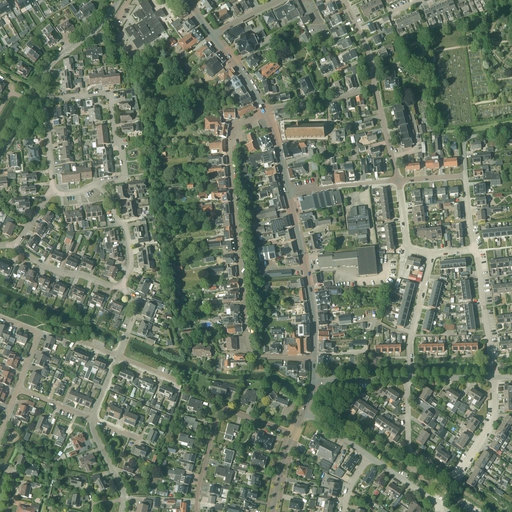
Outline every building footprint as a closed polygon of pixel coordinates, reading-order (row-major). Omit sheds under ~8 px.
[(20,0),(18,0),(14,2),(19,11),(25,8),(20,0)] [(125,30),(129,37),(133,35),(136,40),(132,42),(137,49),(144,44),(145,46),(158,37),(157,36),(165,31),(157,19),(160,17),(161,18),(163,18),(166,16),(161,9),(154,14),(152,10),(153,9),(146,0),(139,5),(143,11),(141,12),(140,10),(133,15),(135,18),(137,18),(138,18),(140,21),(142,19),(143,21),(136,25),(137,26),(133,28),(132,26),(125,30)] [(221,0),(216,0),(205,7),(207,10),(206,10),(208,13),(209,12),(209,13),(216,8),(214,5),(215,5),(214,4),(216,2),(217,3),(221,0)] [(238,0),(240,2),(245,12),(252,8),(247,0),(238,0)] [(378,11),(380,10),(375,0),(371,2),(376,13),(378,12),(378,11)] [(375,0),(380,10),(382,9),(382,10),(384,9),(379,0),(375,0)] [(450,11),(453,9),(455,12),(457,11),(456,8),(455,8),(451,0),(450,0),(446,2),(450,11)] [(288,22),(299,17),(302,15),(304,14),(297,1),(295,2),(295,1),(292,2),(286,5),(286,6),(273,12),(278,21),(285,18),(285,19),(286,19),(288,22)] [(11,12),(5,2),(0,4),(0,5),(6,15),(11,12)] [(375,14),(376,13),(371,2),(367,4),(372,14),(374,13),(375,14)] [(453,17),(450,11),(446,2),(440,4),(444,13),(445,13),(448,12),(450,17),(453,17)] [(90,3),(79,11),(84,18),(88,15),(88,16),(91,13),(95,10),(90,3)] [(335,3),(333,4),(332,3),(326,5),(330,14),(338,10),(335,3)] [(221,10),(215,14),(211,16),(217,25),(231,17),(227,12),(229,10),(225,4),(220,8),(221,10)] [(370,15),(372,14),(367,4),(364,5),(369,16),(370,16),(370,15)] [(440,4),(435,7),(439,16),(439,15),(442,14),(445,20),(447,19),(445,13),(444,13),(440,4)] [(74,5),(69,8),(74,14),(78,11),(74,5)] [(242,13),(243,12),(238,5),(232,8),(233,11),(234,11),(237,15),(239,14),(240,14),(242,13)] [(367,17),(369,16),(364,5),(360,7),(364,17),(367,16),(367,17)] [(433,18),(434,18),(437,16),(438,19),(439,22),(441,21),(440,18),(441,18),(439,15),(439,16),(435,7),(429,9),(433,18)] [(436,24),(434,18),(433,18),(429,9),(423,11),(427,20),(431,19),(434,25),(436,24)] [(178,17),(180,21),(188,15),(185,11),(178,17)] [(416,23),(416,22),(419,21),(421,24),(423,23),(422,20),(421,20),(417,11),(412,14),(416,23)] [(274,16),(273,17),(271,13),(263,17),(267,25),(274,22),(276,26),(279,24),(276,18),(275,19),(274,16)] [(419,28),(416,22),(416,23),(412,14),(406,16),(410,25),(411,25),(414,24),(416,29),(419,28)] [(302,15),(299,17),(303,26),(311,22),(308,16),(303,18),(302,15)] [(333,27),(342,23),(339,16),(333,18),(330,20),(333,27)] [(390,22),(387,16),(382,18),(384,24),(390,22)] [(410,25),(406,16),(401,19),(404,28),(408,26),(410,29),(412,28),(411,25),(410,25)] [(195,27),(189,19),(181,26),(179,23),(173,27),(177,32),(183,27),(187,33),(190,31),(195,27)] [(395,21),(399,29),(396,30),(398,34),(403,32),(401,29),(404,28),(401,19),(395,21)] [(69,33),(74,29),(68,21),(60,27),(59,26),(56,28),(60,33),(62,31),(64,33),(67,31),(69,33)] [(373,25),(373,24),(367,27),(371,34),(376,32),(377,34),(381,32),(377,23),(373,25)] [(250,25),(243,28),(241,24),(229,30),(224,34),(229,42),(232,40),(233,41),(236,38),(235,38),(252,30),(250,25)] [(341,37),(342,37),(347,34),(344,27),(338,30),(337,31),(336,28),(330,31),(331,34),(335,32),(338,38),(341,36),(341,37)] [(49,34),(46,37),(49,42),(47,44),(50,47),(57,41),(55,38),(58,37),(56,35),(52,29),(47,32),(49,34)] [(197,43),(197,44),(204,39),(196,29),(191,33),(191,32),(177,43),(184,51),(186,53),(191,48),(197,43)] [(235,41),(236,44),(235,44),(236,48),(237,51),(238,51),(240,54),(241,54),(242,56),(248,53),(250,55),(255,52),(255,47),(258,45),(262,43),(260,40),(266,37),(262,30),(253,35),(250,36),(245,34),(241,36),(240,38),(235,41)] [(302,36),(306,44),(312,41),(308,32),(302,36)] [(378,36),(373,38),(376,46),(382,43),(380,39),(383,37),(382,35),(378,36)] [(341,46),(343,50),(352,46),(349,39),(344,41),(344,42),(341,43),(340,40),(331,44),(332,47),(337,45),(338,48),(341,46)] [(41,55),(38,53),(40,50),(30,41),(26,46),(31,50),(26,56),(34,62),(41,55)] [(276,46),(273,41),(267,44),(269,46),(265,48),(266,51),(276,46)] [(210,56),(214,52),(208,43),(196,53),(200,59),(204,55),(206,58),(204,60),(206,62),(211,58),(210,56)] [(380,59),(388,56),(387,53),(394,51),(392,44),(384,47),(385,50),(378,53),(380,59)] [(98,56),(102,56),(101,48),(97,49),(96,47),(85,48),(85,51),(86,58),(91,58),(91,62),(98,61),(98,56)] [(348,62),(349,62),(357,58),(354,50),(345,55),(348,62)] [(259,52),(254,55),(246,61),(251,68),(253,66),(255,68),(258,66),(257,64),(259,62),(256,58),(261,55),(259,52)] [(287,62),(293,59),(290,52),(284,55),(287,62)] [(221,65),(225,62),(218,53),(199,69),(201,72),(207,67),(205,69),(207,71),(206,72),(206,73),(210,77),(211,78),(223,67),(221,65)] [(77,61),(77,59),(78,59),(77,55),(71,56),(72,59),(63,60),(64,66),(73,65),(72,62),(77,61)] [(417,66),(432,62),(430,56),(416,61),(417,66)] [(30,70),(27,69),(29,66),(20,61),(17,66),(20,68),(18,71),(23,74),(22,77),(25,79),(30,70)] [(261,72),(260,71),(255,75),(262,82),(266,78),(267,79),(272,74),(273,75),(278,70),(277,69),(279,67),(274,62),(268,67),(267,66),(261,72)] [(320,69),(320,70),(322,75),(332,71),(329,64),(325,66),(324,65),(319,67),(320,69)] [(232,69),(227,72),(225,71),(218,76),(220,79),(222,82),(224,81),(227,78),(229,81),(231,80),(237,76),(232,69)] [(395,79),(394,70),(386,71),(387,80),(385,80),(385,89),(399,88),(398,79),(395,79)] [(348,85),(350,90),(357,88),(352,75),(344,77),(347,85),(348,85)] [(309,76),(298,81),(305,96),(315,91),(309,76)] [(238,77),(233,80),(229,83),(228,82),(223,86),(226,91),(230,88),(233,89),(235,92),(243,87),(238,77)] [(200,79),(191,84),(194,89),(203,84),(200,79)] [(270,81),(263,82),(265,94),(270,93),(273,93),(273,94),(277,93),(276,86),(272,87),(271,85),(274,84),(273,80),(270,81)] [(336,83),(337,85),(330,88),(333,97),(344,92),(342,89),(344,88),(341,81),(336,83)] [(244,87),(243,87),(235,92),(232,93),(233,96),(234,95),(236,100),(238,99),(247,94),(243,87),(244,87)] [(277,95),(275,95),(269,97),(270,101),(280,99),(280,102),(290,100),(289,94),(281,96),(280,93),(277,94),(277,95)] [(247,94),(238,99),(243,107),(247,105),(248,105),(253,102),(248,94),(247,94)] [(357,97),(356,97),(358,107),(365,105),(363,96),(360,97),(359,96),(357,96),(357,97)] [(130,105),(133,105),(132,99),(125,100),(125,103),(119,103),(120,110),(131,109),(130,105)] [(348,110),(355,108),(353,100),(347,101),(348,110)] [(77,108),(83,107),(82,102),(76,103),(77,107),(71,107),(71,105),(69,105),(70,114),(70,116),(78,116),(77,108)] [(339,113),(340,113),(339,102),(330,104),(331,114),(333,114),(334,122),(340,121),(339,113)] [(253,103),(244,108),(247,114),(256,109),(253,103)] [(61,106),(62,109),(63,108),(64,117),(64,119),(67,118),(67,114),(70,114),(69,105),(61,106)] [(394,116),(405,113),(403,107),(401,107),(401,105),(394,107),(394,109),(393,110),(394,116)] [(89,107),(86,107),(83,108),(84,113),(89,112),(89,116),(100,115),(99,109),(91,110),(91,107),(89,107)] [(60,118),(64,117),(63,108),(62,109),(56,109),(56,113),(53,114),(54,120),(52,121),(53,126),(59,125),(58,120),(60,120),(60,118)] [(247,114),(244,108),(237,111),(239,117),(244,116),(244,115),(247,114)] [(282,120),(290,118),(289,109),(280,111),(274,112),(276,121),(282,120)] [(224,110),(224,113),(224,116),(224,119),(235,119),(235,110),(224,110)] [(132,117),(134,117),(134,111),(126,112),(127,115),(120,115),(121,122),(132,120),(132,117)] [(394,116),(396,124),(407,122),(405,113),(394,116)] [(100,121),(100,115),(89,116),(89,120),(85,121),(85,126),(93,125),(92,122),(100,121)] [(215,131),(214,136),(227,138),(229,125),(221,124),(221,116),(205,116),(205,131),(215,131)] [(362,130),(365,129),(373,127),(372,120),(363,122),(364,126),(361,127),(362,130)] [(409,130),(407,122),(396,124),(397,127),(399,127),(400,129),(398,130),(399,133),(409,130)] [(296,125),(296,127),(284,127),(285,138),(325,137),(324,126),(300,127),(299,125),(299,124),(297,124),(296,125)] [(426,134),(424,125),(418,126),(419,135),(426,134)] [(57,138),(67,137),(67,133),(70,133),(69,127),(61,128),(62,131),(57,132),(57,138)] [(338,129),(338,133),(331,133),(332,143),(341,142),(340,137),(345,137),(344,129),(338,129)] [(399,133),(401,142),(411,139),(409,130),(399,133)] [(359,138),(365,136),(365,133),(354,135),(356,143),(357,142),(359,139),(359,138)] [(368,142),(369,142),(377,140),(375,133),(367,136),(368,142)] [(248,154),(258,151),(259,151),(253,134),(247,136),(250,144),(245,145),(248,154)] [(258,151),(259,154),(272,151),(271,148),(272,147),(268,136),(257,140),(260,147),(261,150),(259,151),(258,151)] [(63,143),(63,146),(71,145),(71,139),(68,140),(67,137),(57,138),(58,144),(63,143)] [(96,149),(104,148),(103,145),(108,144),(107,138),(97,139),(95,139),(96,149)] [(38,160),(39,160),(38,156),(37,149),(33,149),(32,145),(33,145),(32,139),(24,140),(25,146),(29,145),(30,150),(29,150),(29,154),(30,154),(31,157),(30,157),(30,162),(32,161),(32,163),(35,163),(35,161),(38,161),(38,160)] [(412,145),(411,139),(401,142),(402,148),(404,147),(404,150),(411,148),(411,146),(412,145)] [(219,148),(219,153),(226,153),(226,141),(219,141),(209,142),(209,149),(219,148)] [(285,159),(293,157),(293,155),(302,153),(303,154),(306,154),(304,148),(307,147),(306,145),(315,144),(314,141),(305,141),(298,141),(299,143),(297,143),(297,142),(292,143),(292,144),(290,144),(290,143),(282,145),(285,159)] [(474,142),(475,144),(471,144),(472,150),(481,149),(481,145),(485,145),(485,141),(474,142)] [(59,155),(69,154),(69,151),(72,150),(71,145),(63,146),(64,149),(59,149),(59,155)] [(372,155),(380,153),(379,147),(370,149),(372,155)] [(104,148),(96,149),(97,154),(101,153),(102,157),(111,156),(110,150),(104,151),(104,148)] [(272,151),(259,154),(248,157),(252,170),(258,168),(257,164),(262,163),(261,162),(263,162),(265,168),(271,166),(271,165),(277,164),(274,150),(272,151)] [(480,161),(485,160),(491,160),(490,152),(478,154),(479,157),(472,157),(473,163),(481,163),(480,161)] [(70,157),(69,154),(59,155),(60,161),(65,160),(65,163),(73,162),(73,157),(70,157)] [(217,166),(219,166),(227,165),(226,158),(220,159),(220,155),(211,156),(211,160),(216,160),(217,166)] [(15,171),(21,171),(20,165),(18,165),(17,156),(9,156),(10,164),(9,165),(9,168),(15,167),(15,171)] [(361,166),(364,166),(365,175),(372,174),(371,164),(368,164),(368,165),(366,166),(366,162),(368,162),(368,159),(366,160),(366,159),(360,160),(361,166)] [(383,159),(373,160),(374,166),(377,165),(378,173),(384,173),(383,164),(383,159)] [(411,165),(406,165),(406,171),(414,171),(414,164),(413,160),(411,160),(411,165)] [(352,162),(344,162),(344,171),(353,170),(352,162)] [(294,164),(295,167),(288,169),(290,180),(298,178),(297,175),(307,173),(305,163),(294,164)] [(325,180),(322,180),(322,185),(333,184),(332,176),(331,169),(332,169),(331,165),(328,165),(328,169),(326,170),(326,177),(325,177),(325,180)] [(271,176),(273,176),(280,174),(278,166),(272,168),(262,171),(263,173),(264,174),(265,176),(267,176),(271,176)] [(483,181),(501,180),(502,180),(502,179),(503,178),(503,174),(496,175),(496,174),(494,174),(494,172),(489,172),(488,166),(482,166),(482,169),(473,170),(474,177),(483,176),(483,181)] [(103,169),(104,172),(99,173),(100,178),(106,177),(106,174),(113,173),(112,168),(103,169)] [(26,182),(36,181),(36,174),(28,175),(27,172),(21,173),(22,179),(26,179),(26,182)] [(344,172),(334,173),(335,184),(345,183),(344,172)] [(356,173),(346,174),(347,183),(357,182),(356,173)] [(269,178),(262,179),(263,181),(269,180),(270,184),(270,185),(270,184),(280,182),(278,176),(269,178)] [(217,192),(226,191),(226,189),(229,188),(228,179),(216,181),(217,189),(217,192)] [(262,189),(263,192),(267,191),(272,190),(281,188),(280,182),(270,184),(270,185),(270,184),(268,185),(269,188),(262,189)] [(26,195),(36,194),(35,187),(27,188),(26,185),(20,185),(21,192),(25,192),(26,195)] [(485,194),(485,185),(473,186),(474,195),(485,194)] [(272,190),(267,191),(268,195),(272,194),(273,199),(283,197),(281,188),(272,190)] [(458,194),(458,188),(450,189),(450,195),(455,194),(455,198),(458,198),(458,194)] [(445,195),(445,189),(437,190),(438,196),(442,195),(443,203),(445,203),(445,195)] [(435,198),(432,198),(432,196),(433,196),(432,190),(424,191),(425,197),(429,196),(429,199),(427,199),(428,205),(430,205),(435,205),(435,198)] [(217,192),(211,193),(211,201),(218,200),(218,198),(221,198),(221,203),(230,202),(229,191),(226,191),(217,192)] [(302,212),(310,210),(314,209),(314,211),(342,204),(339,191),(333,192),(333,191),(329,192),(302,198),(298,198),(299,201),(299,202),(300,202),(302,212)] [(422,197),(420,197),(419,191),(412,192),(412,198),(415,197),(416,202),(414,202),(414,206),(423,205),(422,197)] [(130,192),(118,194),(119,200),(128,199),(128,195),(130,194),(130,192)] [(268,207),(269,210),(285,206),(283,197),(273,200),(274,206),(268,207)] [(22,211),(22,209),(29,208),(28,200),(24,201),(24,198),(15,199),(15,204),(18,203),(19,211),(22,211)] [(488,198),(483,198),(476,199),(477,206),(482,206),(482,209),(488,208),(488,203),(489,203),(489,202),(490,201),(490,199),(489,198),(488,198)] [(128,209),(136,208),(136,204),(139,203),(138,201),(135,201),(126,202),(127,209),(128,209)] [(224,210),(224,215),(232,215),(231,204),(219,205),(220,210),(224,210)] [(454,208),(454,212),(454,213),(460,213),(459,206),(454,206),(454,205),(451,205),(451,208),(454,208)] [(96,217),(99,217),(100,223),(105,222),(104,212),(101,212),(100,206),(95,206),(96,217)] [(271,219),(271,221),(278,219),(276,212),(286,210),(285,206),(269,210),(252,214),(253,221),(265,218),(265,220),(271,219)] [(353,233),(355,232),(355,235),(357,235),(358,243),(362,242),(362,244),(364,244),(367,244),(366,236),(368,235),(367,230),(370,229),(368,211),(366,210),(365,210),(365,207),(350,209),(351,212),(350,212),(348,214),(349,217),(348,217),(347,219),(348,231),(352,230),(352,231),(353,233)] [(482,212),(477,212),(478,221),(485,221),(485,216),(490,216),(492,215),(491,213),(501,212),(501,207),(491,208),(482,209),(482,212)] [(312,214),(312,211),(298,215),(300,223),(311,220),(311,221),(314,221),(313,217),(315,216),(315,214),(314,214),(314,213),(312,214)] [(47,212),(44,216),(52,221),(55,216),(47,212)] [(454,213),(454,212),(452,212),(452,215),(455,215),(455,220),(461,220),(460,213),(454,213)] [(389,213),(382,214),(379,215),(379,217),(382,216),(383,221),(390,221),(389,213)] [(223,225),(223,227),(233,227),(232,215),(222,216),(223,220),(215,221),(215,225),(223,225)] [(49,225),(52,221),(44,216),(42,221),(47,224),(45,226),(51,230),(53,228),(49,225)] [(12,232),(14,226),(12,225),(13,221),(7,217),(3,226),(5,227),(3,233),(10,237),(12,232)] [(283,218),(278,219),(271,221),(270,221),(271,227),(263,228),(263,227),(255,229),(257,238),(262,237),(261,235),(272,232),(273,234),(283,232),(282,229),(291,227),(288,217),(283,218)] [(318,220),(314,221),(311,221),(304,223),(306,231),(312,229),(311,224),(315,223),(316,227),(319,226),(331,224),(331,223),(340,222),(339,217),(335,217),(330,218),(318,220)] [(135,234),(147,232),(145,219),(140,220),(140,226),(141,225),(141,227),(134,228),(135,234)] [(50,231),(51,230),(45,226),(44,228),(39,225),(36,229),(44,234),(46,235),(49,230),(50,231)] [(461,225),(456,226),(456,225),(453,225),(453,228),(456,228),(456,232),(456,233),(462,232),(461,225)] [(223,229),(225,241),(235,240),(233,227),(223,229)] [(41,238),(44,234),(36,229),(34,233),(41,238)] [(109,232),(109,237),(118,236),(117,231),(110,232),(110,229),(103,230),(104,233),(109,232)] [(291,230),(283,232),(277,233),(278,239),(283,238),(284,239),(285,242),(293,240),(291,230)] [(69,245),(75,233),(68,232),(64,243),(69,245)] [(149,242),(147,232),(135,234),(136,240),(144,238),(145,243),(149,242)] [(463,239),(462,232),(456,233),(456,232),(454,232),(454,235),(456,234),(457,240),(463,239)] [(272,233),(263,235),(264,242),(273,240),(272,233)] [(119,242),(118,236),(109,237),(106,238),(107,243),(105,243),(106,247),(112,246),(112,243),(119,242)] [(31,237),(28,242),(36,246),(39,242),(31,237)] [(40,244),(47,248),(49,246),(46,244),(48,241),(43,238),(41,241),(40,244)] [(28,242),(26,246),(33,251),(36,253),(39,248),(36,246),(28,242)] [(227,246),(228,253),(235,252),(234,242),(227,242),(221,243),(221,247),(227,246)] [(281,253),(278,253),(279,258),(287,256),(288,259),(297,256),(294,242),(284,245),(284,247),(280,248),(281,253)] [(259,261),(276,259),(274,245),(257,248),(259,261)] [(113,248),(112,246),(106,247),(106,250),(109,249),(110,254),(112,254),(121,253),(120,247),(113,248)] [(356,249),(357,252),(332,255),(332,254),(323,254),(324,255),(318,256),(319,266),(320,266),(321,268),(333,267),(333,268),(338,268),(338,267),(345,266),(345,267),(356,266),(356,268),(358,268),(359,276),(377,275),(375,247),(356,249)] [(138,254),(139,260),(149,259),(148,255),(152,255),(151,248),(144,249),(144,253),(138,254)] [(52,256),(51,259),(56,261),(59,253),(54,251),(52,256)] [(64,255),(59,253),(56,261),(60,263),(64,255)] [(113,260),(117,259),(118,261),(119,262),(121,262),(123,260),(122,258),(121,258),(121,253),(112,254),(113,260)] [(81,267),(86,269),(89,261),(90,258),(83,255),(79,265),(81,266),(81,267)] [(236,264),(236,257),(233,257),(233,255),(223,256),(223,260),(226,260),(226,265),(236,264)] [(70,267),(75,269),(80,258),(75,256),(73,259),(70,267)] [(300,265),(297,256),(288,259),(284,260),(284,261),(286,260),(287,265),(293,264),(293,267),(300,265)] [(65,265),(70,267),(73,259),(68,257),(65,265)] [(407,266),(411,267),(413,267),(415,259),(408,257),(406,265),(405,265),(404,269),(406,270),(407,266)] [(9,276),(12,268),(8,267),(10,262),(6,260),(6,261),(0,258),(0,268),(4,271),(3,273),(9,276)] [(106,265),(107,265),(105,270),(116,275),(118,270),(112,267),(114,262),(108,259),(106,265)] [(149,259),(139,260),(139,267),(146,266),(147,270),(154,269),(153,262),(149,262),(149,259)] [(413,267),(411,267),(410,271),(413,271),(414,267),(419,268),(421,261),(415,259),(413,267)] [(94,263),(89,261),(86,269),(91,271),(94,263)] [(18,272),(17,274),(21,276),(26,278),(26,277),(27,275),(24,274),(27,268),(21,265),(18,272)] [(235,271),(236,271),(236,268),(227,268),(228,278),(236,278),(235,271)] [(114,280),(116,275),(105,270),(103,275),(102,275),(100,278),(106,280),(107,277),(114,280)] [(27,275),(26,277),(29,278),(28,281),(29,281),(32,282),(30,286),(33,287),(34,283),(36,281),(33,279),(35,273),(29,271),(27,275)] [(321,275),(313,276),(314,285),(321,284),(321,280),(322,280),(321,275)] [(34,283),(33,287),(36,289),(37,285),(42,287),(46,278),(41,276),(38,282),(36,281),(34,283)] [(42,287),(41,290),(46,292),(45,293),(48,294),(48,293),(51,287),(48,286),(51,280),(46,278),(42,287)] [(142,280),(139,286),(148,289),(151,290),(153,285),(150,284),(151,284),(142,280)] [(238,280),(228,281),(229,284),(224,285),(221,285),(221,287),(224,287),(224,290),(230,289),(239,288),(238,280)] [(298,288),(298,289),(304,288),(303,280),(297,281),(291,281),(291,288),(298,288)] [(415,285),(414,285),(408,283),(408,282),(403,281),(403,283),(407,284),(406,288),(405,289),(413,291),(415,285)] [(499,286),(500,294),(506,294),(505,285),(504,285),(501,285),(500,281),(498,281),(498,286),(499,286)] [(434,282),(433,288),(441,290),(441,289),(442,285),(446,286),(446,284),(442,283),(441,284),(434,282)] [(494,295),(500,294),(499,286),(498,286),(494,286),(494,282),(492,282),(492,287),(493,287),(494,295)] [(54,288),(51,294),(56,297),(58,294),(61,285),(56,283),(54,288)] [(66,287),(61,285),(58,294),(57,295),(62,297),(61,299),(64,301),(67,294),(64,293),(66,287)] [(146,295),(148,289),(139,286),(137,291),(146,295)] [(317,305),(317,306),(328,304),(331,303),(330,295),(341,295),(341,288),(324,287),(325,292),(315,293),(317,305)] [(405,289),(406,288),(402,287),(401,289),(405,290),(404,294),(404,295),(411,297),(413,291),(405,289)] [(71,296),(76,298),(80,290),(75,288),(73,291),(70,290),(68,296),(71,297),(71,296)] [(445,290),(441,289),(441,290),(433,288),(431,294),(439,296),(439,295),(440,291),(444,292),(445,290)] [(301,304),(300,302),(307,301),(305,289),(298,290),(299,298),(294,298),(295,305),(296,304),(301,304)] [(84,292),(80,290),(76,298),(81,300),(80,301),(83,302),(86,297),(83,295),(84,292)] [(96,303),(96,304),(99,296),(94,293),(93,297),(90,296),(88,302),(91,303),(90,304),(95,306),(96,303)] [(404,295),(404,294),(400,293),(399,295),(404,297),(403,300),(402,302),(410,303),(411,297),(404,295)] [(443,296),(439,295),(439,296),(431,294),(430,301),(437,303),(438,301),(439,297),(443,298),(443,296)] [(471,300),(470,294),(462,295),(462,294),(458,294),(458,296),(462,296),(463,300),(459,300),(460,304),(467,303),(467,301),(471,300)] [(104,298),(99,296),(96,304),(101,306),(100,307),(103,308),(105,302),(103,301),(104,298)] [(151,301),(161,305),(163,301),(152,297),(151,301)] [(402,302),(403,300),(398,299),(398,302),(402,303),(401,307),(401,308),(408,310),(410,303),(402,302)] [(442,302),(438,301),(437,303),(430,301),(428,307),(436,309),(437,303),(441,304),(442,302)] [(115,312),(118,304),(113,302),(112,305),(109,304),(107,310),(109,311),(109,312),(114,314),(115,312)] [(164,309),(165,307),(162,306),(154,302),(152,306),(147,303),(144,309),(153,313),(155,309),(158,310),(158,309),(161,310),(162,308),(164,309)] [(123,306),(118,304),(115,312),(120,314),(119,315),(122,316),(124,311),(122,309),(123,306)] [(230,309),(231,315),(240,314),(239,307),(234,307),(234,305),(229,306),(229,304),(225,304),(226,309),(230,309)] [(299,310),(300,315),(309,314),(307,304),(301,305),(301,304),(296,304),(297,310),(299,310)] [(318,313),(324,312),(328,311),(328,310),(330,310),(330,306),(328,307),(328,304),(317,306),(318,313)] [(401,308),(401,307),(397,305),(396,308),(400,309),(399,313),(399,314),(407,316),(408,310),(401,308)] [(151,317),(153,313),(144,309),(142,315),(147,317),(146,321),(152,323),(154,318),(151,317)] [(399,314),(399,313),(395,312),(395,314),(399,315),(398,319),(398,320),(405,322),(407,316),(399,314)] [(427,312),(425,318),(433,320),(433,319),(434,315),(438,316),(439,314),(434,312),(434,314),(427,312)] [(327,317),(327,313),(318,314),(319,326),(328,325),(328,321),(332,321),(331,317),(327,317)] [(310,324),(309,314),(300,315),(295,316),(296,323),(301,323),(301,325),(310,324)] [(236,323),(236,325),(242,324),(241,315),(233,316),(233,319),(230,320),(230,319),(221,320),(222,324),(236,323)] [(398,320),(398,319),(394,318),(393,320),(397,321),(396,326),(404,328),(405,322),(398,320)] [(437,320),(433,319),(433,320),(425,318),(424,324),(431,326),(432,325),(433,321),(437,322),(437,320)] [(142,322),(140,328),(148,332),(151,326),(142,322)] [(227,324),(227,334),(236,333),(243,332),(242,325),(236,326),(236,325),(235,325),(235,324),(233,324),(227,324)] [(436,326),(432,325),(431,326),(424,324),(422,331),(430,332),(431,327),(435,328),(436,326)] [(8,328),(0,325),(0,337),(3,339),(2,343),(6,344),(8,338),(9,338),(11,333),(7,331),(8,328)] [(309,326),(298,326),(298,331),(298,335),(298,337),(309,337),(309,326)] [(319,330),(319,335),(326,335),(335,334),(339,333),(339,331),(342,331),(342,326),(337,327),(333,327),(327,327),(327,330),(325,330),(324,330),(319,330)] [(153,338),(150,337),(152,333),(148,332),(140,328),(137,333),(146,337),(147,337),(145,340),(154,344),(156,339),(153,338)] [(296,335),(296,331),(292,331),(292,339),(287,339),(287,346),(287,356),(297,356),(297,343),(297,340),(298,340),(297,339),(297,335),(296,335)] [(10,351),(12,344),(13,344),(15,340),(25,344),(28,336),(18,332),(15,338),(11,336),(7,347),(6,349),(10,351)] [(43,348),(51,351),(55,340),(60,342),(61,339),(54,336),(53,339),(47,337),(43,348)] [(507,342),(506,342),(502,342),(501,338),(499,338),(500,343),(501,351),(508,350),(507,342)] [(297,340),(297,343),(297,356),(303,356),(303,353),(310,353),(310,339),(298,340),(297,340)] [(273,346),(270,346),(270,354),(279,354),(279,352),(280,352),(280,345),(279,345),(280,343),(273,342),(273,346)] [(327,343),(321,343),(321,351),(324,351),(327,354),(336,354),(336,349),(332,349),(332,343),(327,343)] [(204,346),(192,346),(193,356),(205,356),(205,348),(204,346)] [(76,359),(76,360),(79,351),(74,349),(71,357),(67,355),(65,361),(69,363),(69,361),(74,363),(76,359)] [(9,357),(8,360),(17,364),(19,358),(14,356),(15,354),(7,351),(5,356),(9,357)] [(84,353),(79,351),(76,360),(78,361),(76,366),(79,367),(81,362),(84,353)] [(87,368),(88,369),(91,362),(87,360),(89,355),(84,353),(81,362),(86,364),(84,367),(85,367),(87,368)] [(39,355),(37,360),(46,363),(47,360),(50,361),(50,359),(39,355)] [(233,368),(233,364),(245,364),(245,355),(234,355),(234,361),(225,361),(225,367),(230,367),(230,368),(233,368)] [(59,358),(52,356),(51,359),(57,362),(56,364),(58,365),(61,360),(58,359),(59,358)] [(328,363),(329,357),(318,356),(318,367),(330,368),(330,365),(331,365),(331,363),(328,363)] [(351,367),(360,366),(359,356),(350,357),(351,367)] [(97,371),(98,369),(101,360),(96,358),(94,363),(91,362),(88,369),(87,371),(84,378),(88,380),(91,373),(92,369),(97,371)] [(15,370),(17,364),(8,360),(5,366),(1,364),(0,365),(0,367),(9,371),(10,368),(15,370)] [(45,366),(46,363),(37,360),(35,365),(46,369),(47,367),(45,366)] [(107,362),(101,360),(98,369),(103,371),(107,362)] [(297,374),(298,364),(292,364),(292,363),(287,363),(287,371),(291,371),(291,372),(290,372),(290,374),(291,376),(294,376),(295,375),(295,374),(297,374)] [(299,367),(299,372),(299,377),(304,377),(306,376),(306,373),(307,374),(308,372),(309,363),(301,363),(301,367),(299,367)] [(8,373),(9,371),(0,367),(0,370),(3,372),(1,377),(11,381),(13,375),(8,373)] [(121,378),(126,379),(129,372),(125,370),(124,372),(121,371),(119,376),(118,376),(117,380),(120,381),(121,378)] [(56,372),(53,378),(60,381),(62,375),(56,372)] [(133,373),(129,372),(126,379),(130,381),(129,382),(130,385),(131,385),(132,384),(134,385),(137,378),(132,376),(133,373)] [(32,373),(30,378),(39,382),(40,379),(43,380),(43,377),(32,373)] [(8,386),(11,381),(1,377),(0,380),(0,386),(2,387),(4,385),(8,386)] [(38,384),(39,382),(30,378),(28,383),(33,385),(31,389),(38,392),(40,385),(38,384)] [(143,380),(141,379),(140,380),(138,379),(135,386),(137,387),(137,388),(140,389),(141,386),(145,387),(148,379),(144,378),(143,380)] [(148,379),(145,387),(150,389),(148,392),(154,394),(157,387),(154,386),(154,385),(152,384),(153,381),(148,379)] [(215,382),(214,387),(212,393),(224,396),(226,389),(235,391),(237,385),(229,383),(228,385),(227,384),(228,383),(224,382),(223,384),(215,382)] [(65,385),(61,383),(59,383),(54,394),(60,396),(61,395),(65,385)] [(158,393),(165,395),(168,387),(164,386),(163,388),(160,387),(158,393)] [(172,389),(168,387),(165,395),(169,397),(167,400),(174,403),(177,394),(173,393),(173,392),(171,392),(172,389)] [(72,401),(78,404),(81,395),(77,394),(79,389),(76,388),(75,393),(76,393),(72,401)] [(389,388),(387,392),(383,389),(379,394),(384,397),(385,396),(387,397),(385,401),(386,402),(388,403),(390,400),(389,399),(394,392),(389,388)] [(425,388),(422,393),(429,398),(430,397),(432,394),(435,396),(436,395),(425,388)] [(67,399),(72,401),(76,393),(75,393),(72,391),(73,389),(71,389),(67,399)] [(447,402),(449,403),(451,400),(450,400),(455,392),(450,389),(447,394),(441,391),(438,396),(443,400),(445,396),(449,399),(447,402)] [(471,403),(473,400),(473,399),(477,392),(472,389),(468,396),(471,398),(469,402),(471,403)] [(243,395),(242,399),(241,403),(242,404),(242,406),(243,406),(244,405),(244,404),(248,405),(249,400),(252,401),(254,396),(257,397),(258,392),(252,390),(251,392),(247,390),(245,396),(243,395)] [(273,404),(269,406),(273,410),(280,404),(287,407),(290,401),(286,399),(285,401),(279,399),(280,397),(279,397),(280,396),(278,395),(277,396),(273,391),(268,395),(274,402),(273,404)] [(399,395),(394,392),(389,399),(390,400),(390,399),(393,402),(390,405),(395,408),(400,402),(397,399),(399,395)] [(462,404),(457,401),(460,396),(455,392),(450,400),(451,400),(449,403),(454,406),(451,411),(454,414),(458,409),(459,410),(462,404)] [(473,399),(473,400),(474,400),(477,402),(474,405),(479,408),(482,403),(479,401),(483,396),(477,392),(473,399)] [(88,393),(86,397),(87,398),(84,406),(89,408),(93,400),(88,398),(90,394),(88,393)] [(433,399),(430,397),(429,398),(422,393),(419,398),(429,405),(433,399)] [(78,404),(84,406),(87,398),(86,397),(81,395),(78,404)] [(358,409),(366,398),(364,396),(361,401),(358,399),(353,406),(351,409),(356,412),(358,409)] [(367,396),(366,398),(358,409),(363,413),(368,406),(365,404),(369,398),(367,396)] [(193,411),(197,412),(201,413),(203,405),(195,403),(196,400),(190,398),(188,406),(193,408),(193,411)] [(20,405),(18,411),(27,414),(28,411),(31,412),(34,404),(27,401),(25,407),(20,405)] [(108,416),(113,418),(117,409),(115,408),(116,404),(114,403),(113,404),(110,403),(107,412),(110,413),(108,416)] [(363,413),(368,416),(376,404),(374,403),(371,408),(368,406),(363,413)] [(378,406),(376,404),(368,416),(373,420),(378,413),(375,410),(378,406)] [(124,422),(129,425),(133,415),(128,413),(129,411),(130,407),(128,406),(126,410),(124,416),(126,417),(124,422)] [(117,409),(113,418),(119,420),(121,414),(124,416),(126,410),(124,409),(124,408),(121,407),(120,410),(117,409)] [(426,411),(423,416),(430,421),(430,420),(433,422),(434,422),(440,412),(435,408),(431,414),(426,411)] [(149,423),(155,426),(159,417),(155,415),(157,412),(151,410),(149,415),(152,417),(149,423)] [(26,417),(27,414),(18,411),(16,416),(21,418),(19,420),(27,423),(29,418),(26,417)] [(465,421),(468,424),(469,423),(476,428),(479,423),(477,421),(478,418),(471,413),(465,421)] [(375,423),(380,427),(388,415),(386,414),(383,419),(380,416),(375,423)] [(138,417),(133,415),(129,425),(134,427),(137,421),(142,423),(144,417),(139,415),(138,417)] [(380,427),(385,430),(390,423),(387,421),(390,417),(388,415),(380,427)] [(192,426),(191,429),(196,431),(198,423),(192,421),(192,418),(185,416),(183,424),(192,426)] [(437,424),(434,422),(433,422),(430,420),(430,421),(423,416),(419,421),(431,429),(430,431),(435,435),(438,437),(440,434),(433,429),(437,424)] [(47,436),(51,426),(45,423),(47,420),(40,417),(35,429),(42,432),(42,434),(47,436)] [(385,430),(390,434),(398,422),(396,421),(393,425),(390,423),(385,430)] [(511,425),(511,426),(504,421),(500,426),(508,431),(508,430),(510,427),(511,428),(511,425)] [(400,437),(397,435),(400,430),(397,428),(400,423),(398,422),(390,434),(395,437),(393,440),(396,443),(400,437)] [(473,433),(476,428),(469,423),(468,424),(466,427),(463,424),(460,429),(466,433),(468,430),(473,433)] [(231,441),(233,436),(234,431),(237,432),(239,427),(228,424),(226,434),(225,434),(224,439),(231,441)] [(63,443),(66,435),(63,434),(65,430),(57,426),(53,435),(58,437),(57,441),(63,443)] [(511,432),(508,430),(508,431),(500,426),(497,431),(499,433),(507,437),(508,438),(511,432)] [(456,435),(455,437),(458,440),(459,439),(466,443),(469,438),(464,435),(466,433),(460,429),(459,431),(462,434),(459,437),(456,435)] [(156,437),(158,433),(151,430),(147,441),(153,443),(156,437)] [(423,431),(419,436),(427,441),(427,440),(429,437),(432,439),(435,435),(430,431),(428,434),(423,431)] [(258,432),(255,444),(263,447),(262,449),(269,451),(273,439),(263,436),(264,433),(258,432)] [(499,433),(496,437),(503,442),(504,442),(507,444),(510,439),(508,438),(507,437),(499,433)] [(81,443),(85,441),(81,434),(71,439),(76,451),(83,448),(81,443)] [(194,440),(188,439),(189,436),(181,434),(178,442),(188,444),(187,447),(192,448),(194,440)] [(318,467),(323,470),(328,472),(332,463),(340,448),(315,435),(309,447),(318,451),(316,455),(323,459),(318,467)] [(427,441),(419,436),(416,441),(421,445),(419,447),(425,451),(427,448),(423,446),(426,442),(429,444),(430,442),(427,440),(427,441)] [(459,450),(461,448),(463,449),(466,443),(459,439),(458,440),(455,437),(450,445),(459,450)] [(504,449),(507,444),(504,442),(503,442),(496,437),(493,442),(500,447),(504,449)] [(503,451),(504,449),(500,447),(493,442),(489,448),(496,452),(499,448),(503,451)] [(435,457),(440,461),(445,453),(444,453),(441,451),(443,448),(439,445),(435,450),(438,452),(435,457)] [(145,457),(148,449),(140,446),(139,448),(133,446),(131,453),(139,457),(140,455),(145,457)] [(225,463),(224,466),(230,467),(234,452),(225,450),(224,454),(226,454),(224,463),(225,463)] [(440,461),(445,464),(445,465),(448,467),(451,461),(452,461),(456,456),(452,453),(450,457),(446,454),(448,451),(446,450),(444,453),(445,453),(440,461)] [(255,467),(255,466),(264,468),(267,458),(261,456),(262,454),(254,451),(250,466),(255,467)] [(488,461),(492,463),(496,456),(492,454),(491,456),(484,451),(481,456),(488,461)] [(178,462),(184,464),(193,466),(196,456),(187,454),(185,461),(179,459),(178,462)] [(342,467),(349,472),(353,468),(355,464),(358,460),(351,454),(342,467)] [(83,468),(85,467),(87,472),(91,470),(90,466),(95,463),(92,455),(83,458),(82,455),(76,457),(77,461),(80,460),(83,468)] [(20,456),(17,463),(23,465),(26,458),(20,456)] [(488,468),(492,463),(488,461),(481,456),(477,462),(485,466),(488,468)] [(132,474),(137,462),(130,459),(128,464),(126,463),(124,470),(132,474)] [(474,467),(476,468),(481,472),(482,471),(481,471),(484,467),(487,470),(488,468),(485,466),(477,462),(474,467)] [(192,473),(193,466),(184,464),(184,466),(187,467),(186,471),(192,473)] [(24,475),(33,477),(33,476),(37,476),(38,469),(33,468),(33,467),(29,466),(29,467),(26,466),(24,475)] [(229,470),(230,467),(224,466),(223,469),(217,467),(215,475),(226,478),(224,483),(230,485),(233,471),(229,470)] [(310,481),(313,470),(299,467),(298,471),(297,471),(296,474),(297,474),(297,475),(305,477),(305,480),(310,481)] [(366,487),(368,484),(369,485),(375,476),(374,475),(377,470),(373,467),(369,473),(368,472),(362,480),(363,481),(361,483),(361,485),(365,487),(366,487)] [(340,479),(345,473),(339,468),(335,476),(340,479)] [(476,468),(473,473),(480,478),(481,477),(480,477),(482,474),(486,476),(487,474),(483,472),(482,471),(481,472),(476,468)] [(175,475),(174,482),(176,482),(177,482),(177,483),(189,485),(190,479),(184,477),(183,477),(184,474),(176,472),(175,471),(174,475),(175,475)] [(477,482),(481,485),(484,479),(481,477),(480,478),(473,473),(470,478),(477,483),(477,482)] [(101,491),(108,488),(103,478),(101,479),(99,474),(92,476),(94,483),(96,482),(101,491)] [(386,480),(385,479),(386,477),(382,474),(380,477),(378,476),(375,481),(382,486),(386,480)] [(85,485),(88,484),(86,477),(80,475),(79,479),(72,478),(71,485),(77,486),(77,487),(81,487),(82,484),(85,485)] [(252,475),(250,485),(260,487),(261,482),(259,482),(260,477),(252,475)] [(470,478),(466,483),(465,482),(463,485),(469,489),(468,490),(475,494),(476,491),(476,489),(474,488),(476,484),(479,486),(479,487),(482,490),(484,487),(481,485),(477,482),(477,483),(470,478)] [(330,483),(329,490),(337,491),(338,485),(333,484),(334,481),(327,479),(326,482),(330,483)] [(25,486),(22,485),(19,496),(28,498),(30,487),(33,488),(34,484),(26,482),(25,486)] [(176,482),(175,486),(176,486),(178,486),(177,492),(177,493),(186,495),(189,485),(177,483),(177,482),(176,482)] [(387,493),(390,494),(395,486),(391,483),(385,491),(384,493),(386,494),(387,493)] [(306,495),(308,487),(295,484),(293,492),(306,495)] [(391,497),(392,498),(400,488),(398,487),(397,488),(395,486),(390,494),(392,496),(391,497)] [(219,498),(220,495),(221,495),(222,489),(211,487),(210,494),(209,497),(219,498)] [(395,503),(397,504),(400,500),(398,499),(403,492),(400,490),(401,489),(400,488),(392,498),(394,499),(395,498),(397,499),(395,503)] [(247,500),(247,498),(256,499),(256,498),(257,498),(258,496),(257,496),(258,492),(241,489),(240,491),(243,491),(241,499),(247,500)] [(336,498),(337,491),(329,490),(328,493),(325,492),(324,493),(323,498),(330,500),(331,497),(336,498)] [(73,499),(72,501),(68,500),(67,504),(71,505),(71,506),(79,507),(80,500),(82,501),(83,497),(73,495),(72,499),(73,499)] [(227,499),(219,498),(209,497),(208,503),(214,505),(215,500),(226,502),(227,499)] [(325,502),(324,508),(332,510),(334,503),(329,503),(330,500),(323,498),(323,501),(325,502)] [(300,511),(302,501),(291,499),(289,509),(300,511)] [(244,506),(243,510),(245,510),(249,511),(249,510),(253,510),(253,509),(255,510),(256,505),(251,504),(252,502),(245,501),(244,506)] [(137,510),(147,511),(148,509),(150,509),(151,504),(145,503),(145,506),(138,504),(137,510)] [(409,506),(418,511),(420,511),(421,511),(420,511),(421,508),(414,503),(412,505),(411,504),(409,506)]
